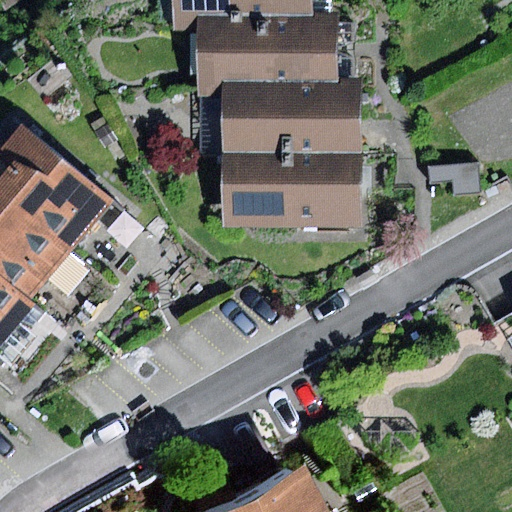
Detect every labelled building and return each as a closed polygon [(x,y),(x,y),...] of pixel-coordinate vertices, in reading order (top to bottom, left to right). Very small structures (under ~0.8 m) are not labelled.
[(21,0),(0,0),(7,10),(21,0)] [(174,0),(174,17),(198,17),(315,17),(315,0),(174,0)] [(331,0),(315,0),(315,17),(331,17),(331,0)] [(315,17),(198,17),(199,84),(223,84),(340,83),(339,17),(331,17),(315,17)] [(340,83),(223,84),(223,155),(364,155),(364,84),(340,83)] [(10,170),(0,182),(0,188),(76,251),(116,203),(23,125),(2,151),(10,170)] [(364,155),(223,155),(223,228),(364,228),(364,155)] [(480,164),(430,168),(431,183),(453,181),(455,196),(482,193),(480,164)] [(0,276),(31,303),(74,250),(0,188),(0,276)] [(0,276),(0,346),(35,306),(31,303),(0,276)] [(323,511),(297,465),(210,511),(323,511)]
